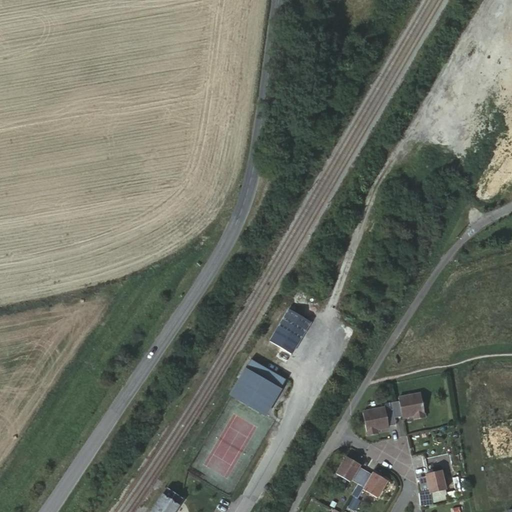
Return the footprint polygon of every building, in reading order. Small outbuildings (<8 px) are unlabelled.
[(499,35),(511,41),(511,39),(511,15),(510,15),(499,35)] [(486,149),(488,171),(476,172),(478,194),(498,192),(496,172),(510,171),(507,146),(486,149)] [(311,321),(287,309),(268,340),(281,347),(292,353),(311,321)] [(285,381),(249,361),(229,396),(265,417),(285,381)] [(395,419),(413,415),(414,420),(424,418),(419,394),(397,398),(397,402),(390,404),(391,409),(395,419)] [(396,426),(395,419),(391,409),(386,410),(385,408),(363,412),(367,436),(381,434),(380,429),(396,426)] [(361,466),(346,457),(336,474),(350,483),(352,480),(365,488),(363,491),(376,499),(385,483),(373,475),(369,481),(356,474),(361,466)] [(426,477),(422,478),(419,479),(421,494),(429,493),(429,495),(446,492),(442,472),(425,474),(426,477)] [(167,491),(151,511),(174,511),(182,501),(167,491)]
